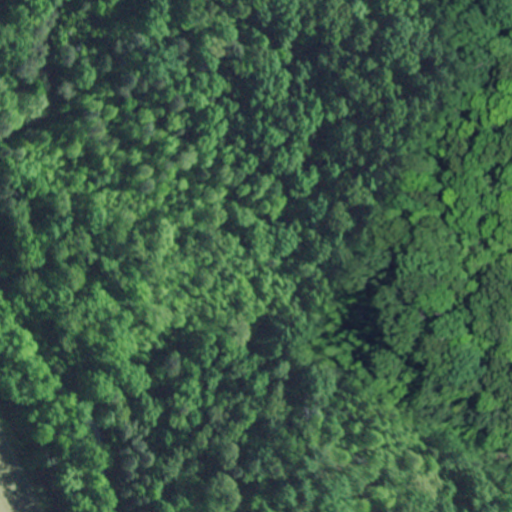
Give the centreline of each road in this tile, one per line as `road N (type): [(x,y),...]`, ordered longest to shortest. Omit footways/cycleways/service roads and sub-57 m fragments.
road 1 (residential): [(111,511),(99,428),(56,386),(0,298)]
road 2 (track): [(0,134),(43,104),(46,30),(56,0)]
